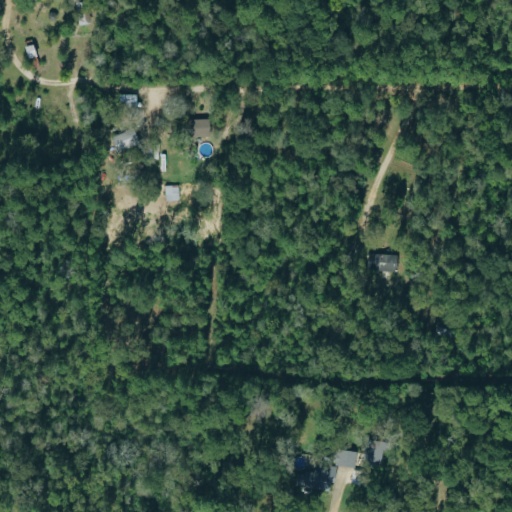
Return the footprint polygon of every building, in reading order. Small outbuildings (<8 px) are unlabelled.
[(167,122),(168,139),(207,137),(206,120),(167,122)] [(108,138),(115,153),(137,144),(131,129),(108,138)] [(163,201),(178,201),(177,186),(163,186),(163,201)] [(366,255),(365,270),(395,272),(396,256),(366,255)] [(295,472),(293,488),(328,492),(329,483),(330,484),(332,468),(327,467),(328,459),(316,457),(314,474),(295,472)]
